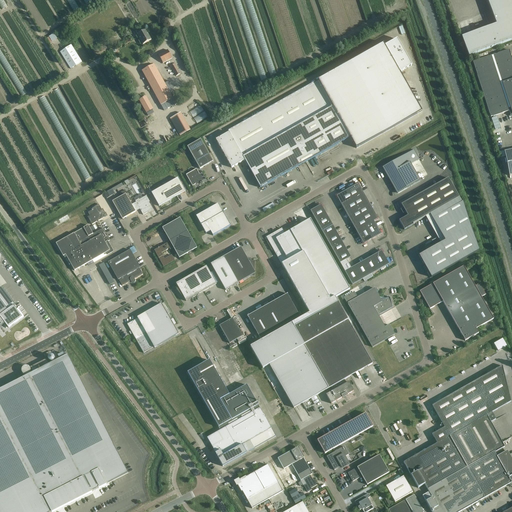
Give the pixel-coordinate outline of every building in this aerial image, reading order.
[(511,0),(486,0),(496,25),(480,31),(478,25),(474,26),(477,32),(461,38),(469,57),(511,40),(511,0)] [(142,44),(151,39),(146,29),(141,32),(139,28),(135,30),(142,44)] [(260,188),(349,138),(356,151),(421,114),(398,73),(409,67),(396,43),(384,49),(381,45),(228,131),(229,133),(216,140),(222,151),(222,153),(224,154),(231,168),(245,161),(260,188)] [(71,68),(80,63),(82,62),(71,44),(60,51),(71,68)] [(172,59),(167,50),(158,55),(163,64),(172,59)] [(511,114),(511,59),(509,50),(473,62),(491,117),(511,111),(511,114)] [(154,64),(142,71),(161,105),(173,98),(154,64)] [(176,77),(181,74),(175,64),(170,66),(176,77)] [(200,169),(213,162),(200,140),(187,147),(200,169)] [(420,181),(411,165),(419,160),(413,150),(383,167),(398,194),(420,181)] [(199,175),(196,169),(186,175),(192,186),(196,184),(195,184),(198,182),(198,183),(203,181),(200,176),(199,176),(198,175),(199,175)] [(151,193),(159,207),(185,192),(178,178),(151,193)] [(413,224),(430,215),(445,241),(419,256),(431,278),(479,251),(463,202),(462,203),(448,178),(401,205),(408,216),(407,217),(405,218),(404,217),(402,219),(399,221),(401,226),(404,230),(413,225),(413,224)] [(127,182),(112,188),(114,195),(130,189),(127,182)] [(363,244),(372,240),(381,235),(373,222),(378,219),(358,184),(336,197),(363,244)] [(125,194),(112,202),(121,217),(122,220),(125,218),(135,212),(140,209),(141,211),(140,211),(141,212),(143,215),(147,213),(148,213),(149,212),(148,212),(150,211),(151,212),(153,211),(149,202),(146,195),(145,195),(146,196),(139,200),(139,199),(135,201),(136,203),(131,205),(125,194)] [(96,199),(99,204),(107,200),(104,195),(96,199)] [(218,204),(207,210),(199,214),(196,216),(201,225),(223,213),(218,204)] [(98,221),(98,222),(98,221),(99,221),(105,217),(104,217),(105,215),(106,214),(105,214),(105,213),(103,209),(102,210),(103,210),(102,210),(100,207),(99,206),(99,205),(94,207),(95,207),(95,208),(92,210),(92,209),(91,210),(92,211),(89,212),(88,213),(90,216),(87,218),(88,218),(88,219),(92,225),(93,224),(97,222),(98,221)] [(310,211),(315,220),(340,264),(350,258),(321,205),(310,211)] [(230,226),(223,213),(201,225),(206,234),(210,232),(213,236),(230,226)] [(162,229),(170,242),(165,245),(165,244),(159,248),(158,248),(154,251),(158,259),(160,258),(161,260),(160,261),(164,267),(174,261),(171,256),(165,259),(163,256),(161,253),(168,250),(168,249),(169,248),(170,250),(173,248),(179,258),(197,248),(187,232),(180,219),(162,229)] [(309,314),(250,347),(262,369),(269,365),(294,409),(329,389),(331,388),(333,391),(331,393),(326,395),(331,404),(336,402),(343,398),(347,396),(346,395),(353,392),(348,382),(346,384),(344,380),(372,364),(338,303),(335,298),(350,290),(310,220),(290,231),(303,253),(288,261),(282,250),(275,254),(309,314)] [(108,255),(106,253),(110,251),(107,246),(107,245),(106,244),(105,243),(109,241),(106,236),(105,234),(106,234),(105,234),(102,229),(99,231),(93,234),(88,226),(56,244),(63,257),(65,255),(74,271),(92,261),(94,263),(108,255)] [(285,234),(282,229),(268,237),(267,239),(275,254),(282,250),(288,261),(303,253),(290,231),(285,234)] [(254,276),(254,274),(255,274),(254,271),(254,261),(248,261),(241,247),(223,257),(211,264),(225,291),(238,283),(251,276),(254,276)] [(131,282),(132,283),(133,283),(134,283),(135,282),(135,280),(134,279),(143,275),(140,269),(139,269),(139,268),(140,268),(130,250),(108,263),(118,280),(119,280),(119,281),(122,286),(127,283),(130,281),(131,282)] [(352,285),(361,280),(389,265),(381,251),(345,272),(352,285)] [(206,267),(191,275),(201,293),(216,284),(206,267)] [(464,339),(465,341),(478,334),(476,329),(493,319),(481,298),(485,295),(479,284),(475,287),(464,267),(420,292),(430,309),(443,302),(462,337),(463,339),(464,339)] [(186,302),(201,293),(191,275),(176,284),(186,302)] [(395,335),(389,326),(389,325),(382,329),(376,318),(379,317),(378,316),(379,315),(384,312),(386,311),(390,309),(392,307),(392,305),(389,297),(389,298),(381,300),(374,288),(347,304),(372,348),(395,335)] [(267,306),(280,328),(299,317),(300,317),(287,295),(288,294),(287,294),(267,306)] [(0,327),(5,324),(8,328),(22,318),(20,314),(20,313),(19,313),(17,311),(18,310),(17,310),(14,306),(8,310),(1,302),(0,299),(0,327)] [(127,325),(136,340),(143,353),(154,348),(179,335),(161,304),(137,318),(138,319),(127,325)] [(280,328),(267,306),(247,317),(260,339),(280,328)] [(232,319),(219,326),(229,344),(242,336),(232,319)] [(0,511),(51,511),(128,473),(118,454),(75,370),(68,355),(49,365),(46,360),(34,366),(37,371),(23,378),(0,389),(0,511)] [(246,453),(242,446),(250,441),(254,449),(276,437),(271,429),(260,408),(247,385),(229,395),(209,361),(187,373),(218,428),(220,431),(207,438),(216,453),(215,454),(222,467),(246,453)] [(437,444),(403,463),(418,488),(424,485),(427,490),(429,492),(422,496),(426,502),(431,511),(460,511),(484,498),(511,483),(511,482),(511,481),(511,460),(507,451),(504,453),(502,449),(504,448),(490,423),(496,420),(492,413),(511,402),(502,366),(432,406),(444,428),(432,435),(437,444)] [(300,408),(306,421),(313,418),(306,402),(302,404),(303,407),(300,408)] [(365,413),(343,426),(317,441),(325,454),(373,427),(365,413)] [(344,447),(326,457),(334,471),(341,467),(342,469),(349,465),(345,457),(348,455),(344,447)] [(298,448),(291,451),(278,459),(284,469),(291,465),(300,481),(303,479),(306,485),(304,486),(307,493),(312,490),(311,489),(317,485),(314,480),(313,481),(310,476),(312,474),(312,473),(303,459),(304,458),(298,448)] [(362,477),(367,485),(389,473),(379,455),(357,468),(357,469),(356,470),(355,469),(348,473),(352,482),(362,477)] [(283,492),(268,465),(255,473),(270,499),(283,492)] [(288,473),(286,470),(278,474),(281,480),(285,478),(284,477),(287,475),(287,474),(288,473)] [(270,499),(255,473),(246,478),(246,477),(239,481),(238,482),(237,484),(238,485),(237,485),(241,492),(242,492),(252,509),(270,499)] [(404,476),(386,487),(395,503),(413,493),(404,476)] [(299,495),(296,489),(288,494),(291,499),(299,495)] [(292,500),(295,505),(305,499),(302,494),(292,500)] [(370,497),(368,494),(355,502),(356,505),(359,504),(360,506),(358,507),(360,511),(362,509),(363,511),(367,511),(373,509),(367,499),(370,497)] [(423,511),(414,495),(405,500),(412,511),(423,511)] [(389,511),(410,511),(404,501),(388,510),(389,511)] [(308,511),(302,502),(285,511),(308,511)]
